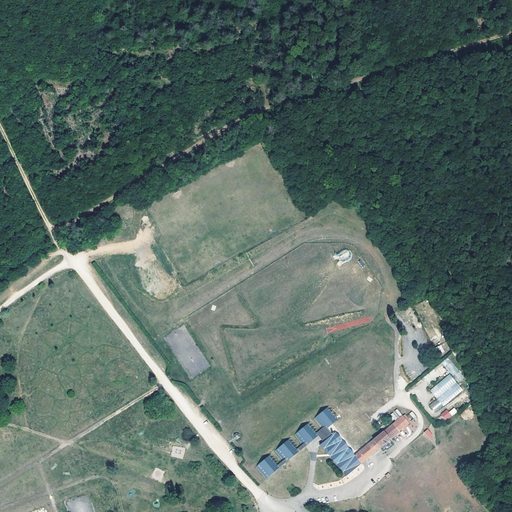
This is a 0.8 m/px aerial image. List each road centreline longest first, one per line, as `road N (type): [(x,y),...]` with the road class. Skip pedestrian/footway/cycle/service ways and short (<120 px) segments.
road 1 (track): [(511,36),(245,117),(51,232)]
road 2 (track): [(279,509),(194,418),(73,261),(0,312)]
road 3 (unclassified): [(279,509),(347,490),(406,442)]
